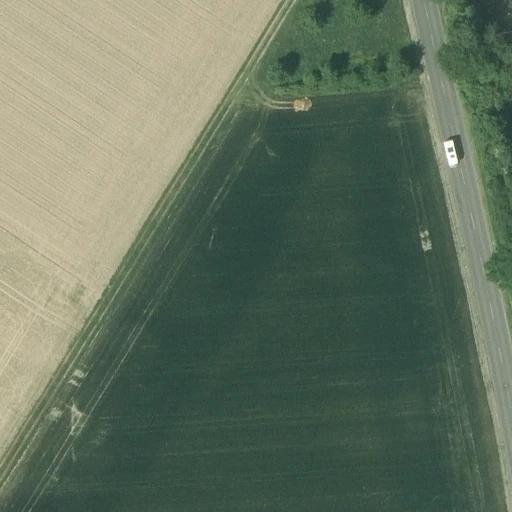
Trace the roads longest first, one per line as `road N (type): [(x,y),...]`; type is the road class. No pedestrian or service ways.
road 1 (track): [(292,0),(0,472)]
road 2 (tertiary): [(511,417),(423,0)]
